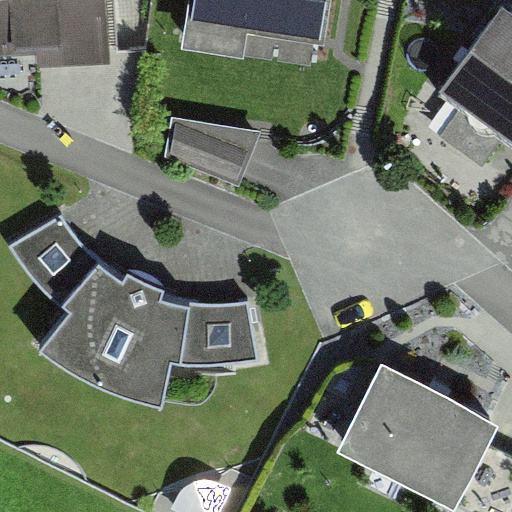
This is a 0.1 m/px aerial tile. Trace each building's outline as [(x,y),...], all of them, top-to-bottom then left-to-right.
[(108,0),(0,0),(0,50),(37,48),(38,65),(111,61),(108,0)] [(332,0),(190,0),(183,52),(244,61),(248,35),(326,46),(332,0)] [(511,14),(502,7),(439,92),(462,109),(505,140),(511,145),(511,14)] [(441,138),(483,169),(505,140),(462,109),(441,138)] [(262,126),(173,112),(166,155),(239,184),(262,126)] [(69,208),(16,238),(26,255),(37,271),(52,288),(64,296),(73,302),(42,339),(59,352),(81,366),(99,376),(117,383),(142,392),(163,396),(173,349),(182,352),(196,356),(219,357),(238,355),(257,352),(247,293),(231,296),(220,296),(192,295),(164,289),(167,280),(148,272),(129,262),(124,271),(102,252),(84,232),(77,223),(69,208)] [(499,409),(383,352),(338,441),(454,498),(499,409)]
